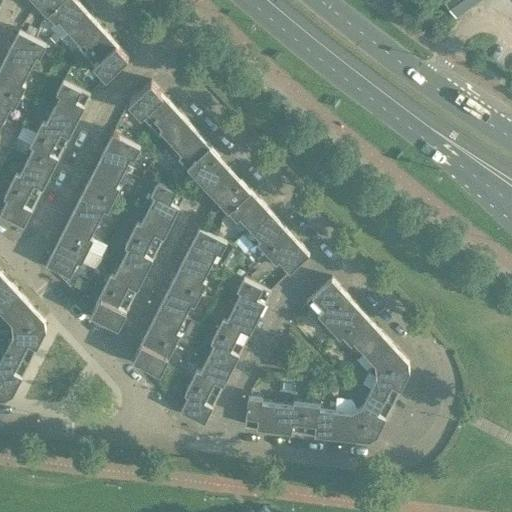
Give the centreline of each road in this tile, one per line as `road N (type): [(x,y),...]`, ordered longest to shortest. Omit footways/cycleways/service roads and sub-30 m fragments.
road 1 (residential): [(146,435),(385,465),(420,451),(452,407),(449,371),(428,343),(160,50)]
road 2 (secondary): [(246,0),(511,204)]
road 3 (residential): [(22,268),(119,85),(160,50)]
road 4 (secondary): [(511,139),(319,0)]
road 5 (residential): [(146,435),(143,409),(112,364),(22,268)]
road 6 (residential): [(0,419),(146,435)]
